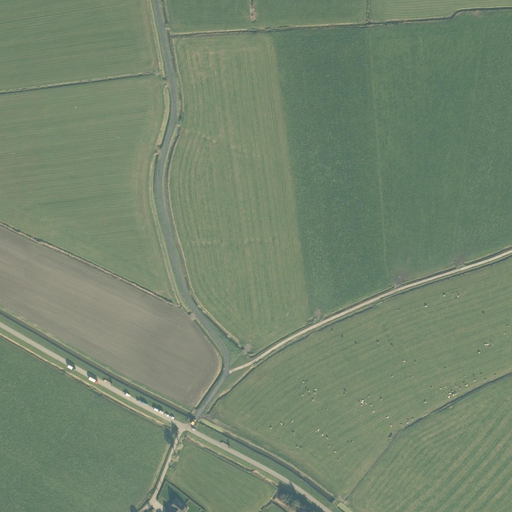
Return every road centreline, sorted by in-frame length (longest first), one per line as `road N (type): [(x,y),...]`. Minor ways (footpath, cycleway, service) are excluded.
road 1 (unclassified): [(188,429),(227,360),(180,282),(161,205),(160,165),(174,107),(156,0)]
road 2 (track): [(255,360),(397,289),(511,250)]
road 3 (unclassified): [(182,425),(0,324)]
road 4 (unclassified): [(328,511),(281,477),(188,429)]
